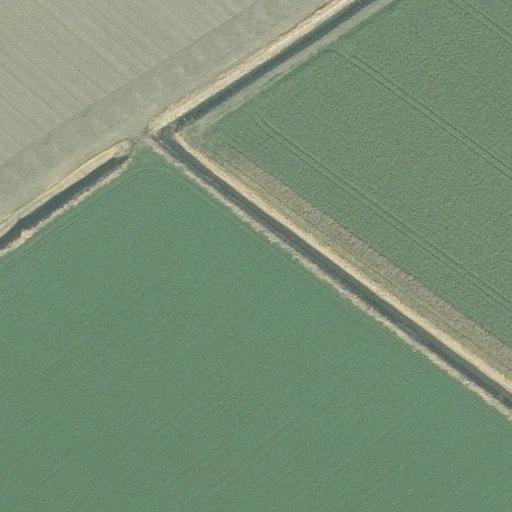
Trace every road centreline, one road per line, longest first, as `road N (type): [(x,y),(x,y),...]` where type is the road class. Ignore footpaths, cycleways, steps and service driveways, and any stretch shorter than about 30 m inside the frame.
road 1 (track): [(120,133),(511,429)]
road 2 (track): [(0,216),(327,0)]
